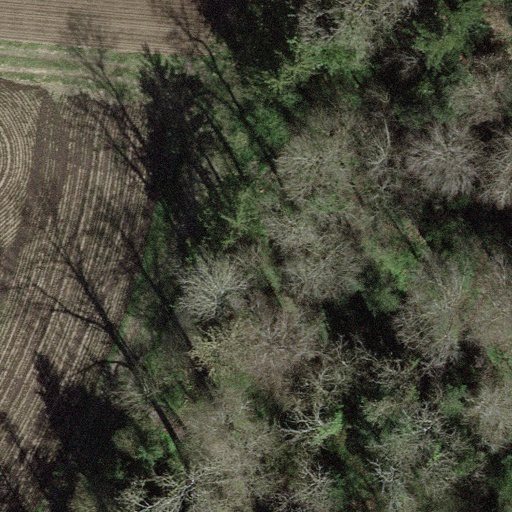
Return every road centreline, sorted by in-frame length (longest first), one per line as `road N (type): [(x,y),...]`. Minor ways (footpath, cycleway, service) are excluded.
road 1 (track): [(85,511),(273,46)]
road 2 (track): [(273,46),(0,25)]
